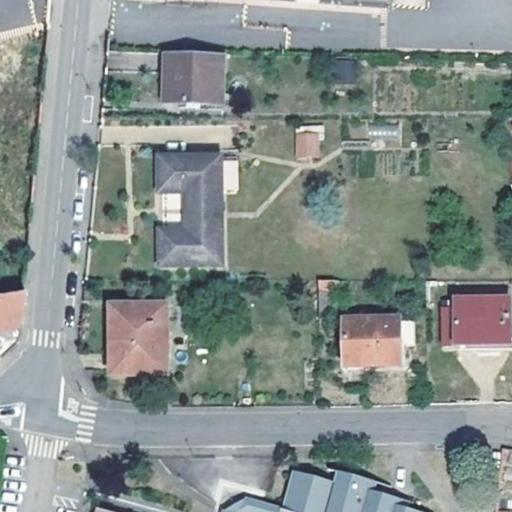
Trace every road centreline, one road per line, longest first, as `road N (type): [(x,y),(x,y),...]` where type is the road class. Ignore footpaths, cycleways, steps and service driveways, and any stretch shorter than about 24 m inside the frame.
road 1 (residential): [(511,428),(131,428),(44,413)]
road 2 (unknown): [(76,27),(511,20)]
road 3 (unclassified): [(44,413),(78,0)]
